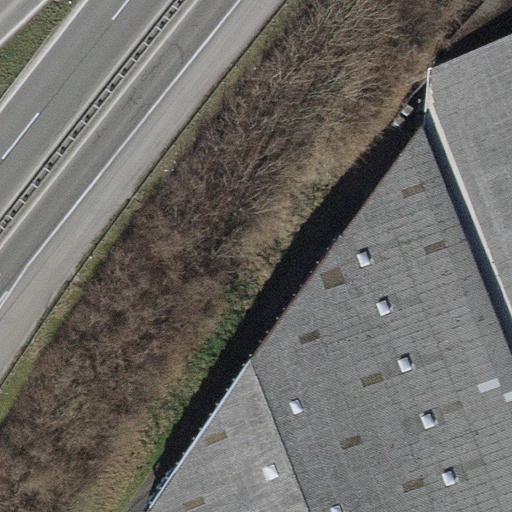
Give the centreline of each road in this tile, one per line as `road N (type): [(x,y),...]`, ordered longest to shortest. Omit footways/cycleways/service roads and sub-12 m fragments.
road 1 (trunk): [(0,276),(220,0)]
road 2 (trunk): [(133,0),(0,170)]
